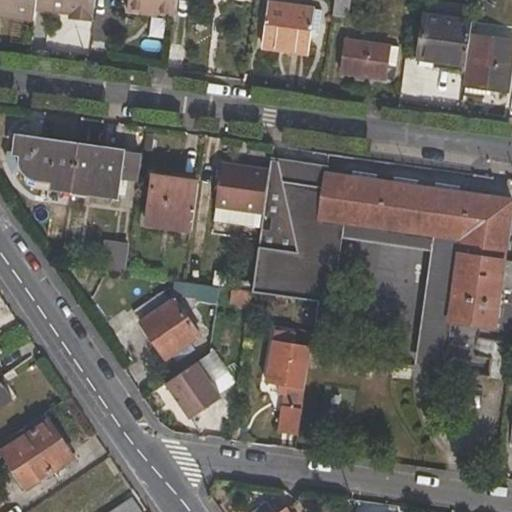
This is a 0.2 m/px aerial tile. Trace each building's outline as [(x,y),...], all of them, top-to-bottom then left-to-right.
[(0,0),(0,15),(35,20),(36,10),(38,0),(0,0)] [(78,17),(77,20),(93,23),(96,0),(38,0),(36,10),(69,16),(78,17)] [(129,0),(129,8),(173,15),(175,0),(129,0)] [(335,0),(333,15),(349,18),(351,0),(335,0)] [(319,31),(322,10),(269,3),(263,46),(309,54),(312,30),(319,31)] [(423,14),(416,58),(467,66),(473,34),(474,20),(423,14)] [(511,40),(473,34),(467,66),(463,93),(490,96),(491,88),(511,91),(511,40)] [(345,40),(340,74),(357,76),(366,77),(394,80),(399,47),(345,40)] [(152,151),(154,135),(146,134),(144,150),(152,151)] [(51,183),(51,189),(73,192),(79,146),(17,137),(15,154),(22,155),(22,164),(24,173),(31,180),(51,183)] [(117,198),(124,153),(79,146),(73,192),(117,198)] [(297,254),(278,161),(270,160),(269,170),(263,213),(259,248),(297,254)] [(263,213),(269,170),(220,164),(214,207),(263,213)] [(324,186),(313,186),(309,218),(460,241),(449,322),(496,329),(511,212),(511,200),(326,174),(324,186)] [(146,225),(192,233),(200,183),(153,176),(146,225)] [(202,336),(176,298),(140,323),(166,360),(172,357),(176,362),(195,350),(192,343),(202,336)] [(288,388),(306,390),(312,345),(295,343),(296,332),(273,329),(265,384),(278,386),(277,394),(285,395),(287,396),(288,388)] [(198,362),(167,383),(166,383),(191,420),(222,398),(198,362)] [(0,410),(13,401),(0,381),(0,410)] [(287,396),(285,395),(283,407),(302,409),(306,390),(288,388),(287,396)] [(283,407),(279,432),(298,435),(302,409),(283,407)] [(0,438),(1,438),(3,444),(33,423),(26,413),(0,430),(0,438)] [(27,490),(73,458),(45,415),(33,423),(3,444),(0,445),(0,459),(4,456),(27,490)] [(117,511),(141,511),(134,501),(117,511)] [(276,511),(270,502),(255,511),(288,511),(286,509),(280,511),(276,511)]
